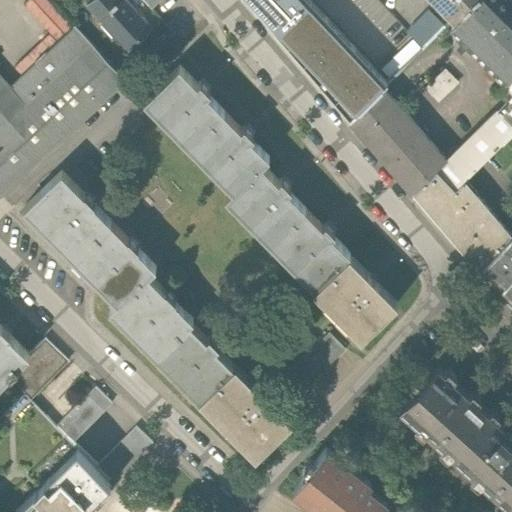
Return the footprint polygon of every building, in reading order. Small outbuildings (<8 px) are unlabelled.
[(91,0),(86,5),(128,50),(152,28),(125,0),(91,0)] [(143,0),(151,9),(160,0),(143,0)] [(248,0),(257,10),(350,119),(383,87),(387,83),(308,0),(248,0)] [(472,0),(438,0),(455,17),(472,0)] [(451,21),(506,77),(511,71),(511,0),(472,0),(455,17),(451,21)] [(429,8),(406,31),(423,49),(446,26),(429,8)] [(0,197),(125,79),(75,25),(11,86),(0,74),(0,197)] [(190,144),(224,111),(206,93),(209,90),(204,86),(200,81),(197,84),(179,66),(145,99),(190,144)] [(459,81),(447,68),(426,87),(439,101),(459,81)] [(511,131),(511,71),(506,77),(495,87),(509,100),(449,157),(467,176),(511,131)] [(366,138),(412,192),(436,169),(445,160),(389,94),(383,87),(350,119),(356,125),(366,138)] [(224,111),(190,144),(234,189),(260,163),(268,156),(250,138),(253,135),(248,131),(244,126),(241,129),(224,111)] [(226,196),(270,241),(304,207),(287,190),(290,187),(285,183),(281,179),(278,181),(260,163),(234,189),(226,196)] [(425,207),(444,233),(481,201),(464,179),(455,188),(436,169),(412,192),(425,207)] [(70,254),(107,218),(88,200),(61,172),(25,207),(70,254)] [(511,237),(511,236),(481,201),(444,233),(459,253),(477,274),(511,237)] [(323,226),(304,207),(270,241),(315,286),(349,253),(331,235),(333,232),(329,228),(325,224),(323,226)] [(107,218),(70,254),(118,302),(148,274),(155,267),(132,244),(107,218)] [(511,237),(477,274),(497,293),(495,295),(504,304),(511,311),(511,237)] [(349,253),(315,286),(313,288),(362,338),(398,303),(374,278),(349,253)] [(110,309),(154,354),(189,322),(192,319),(170,296),(148,274),(118,302),(110,309)] [(207,339),(189,322),(154,354),(199,400),(233,366),(215,348),(218,345),(214,341),(210,337),(207,339)] [(0,329),(0,385),(8,377),(28,357),(4,334),(0,329)] [(345,350),(328,333),(279,381),(296,398),(345,350)] [(45,339),(28,357),(8,377),(24,394),(31,400),(68,362),(45,339)] [(233,366),(199,400),(255,458),(292,423),(264,394),(235,365),(233,366)] [(511,511),(511,435),(498,423),(437,368),(398,410),(510,511),(511,511)] [(56,427),(73,443),(111,404),(95,388),(56,427)] [(135,428),(97,467),(113,483),(152,444),(135,428)] [(382,511),(388,505),(368,490),(371,485),(325,449),(293,490),(318,510),(320,508),(322,509),(323,510),(321,511),(382,511)] [(39,488),(15,511),(84,511),(110,486),(95,470),(77,450),(39,488)] [(300,511),(280,490),(258,510),(259,511),(300,511)]
